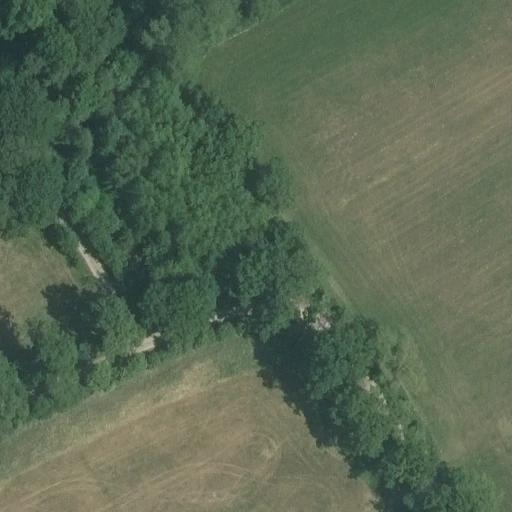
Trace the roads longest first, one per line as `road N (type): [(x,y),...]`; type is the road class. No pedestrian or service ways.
road 1 (track): [(121,350),(251,304),(293,315),(445,511)]
road 2 (track): [(121,350),(94,269),(43,189),(0,146)]
road 3 (track): [(121,350),(0,405)]
